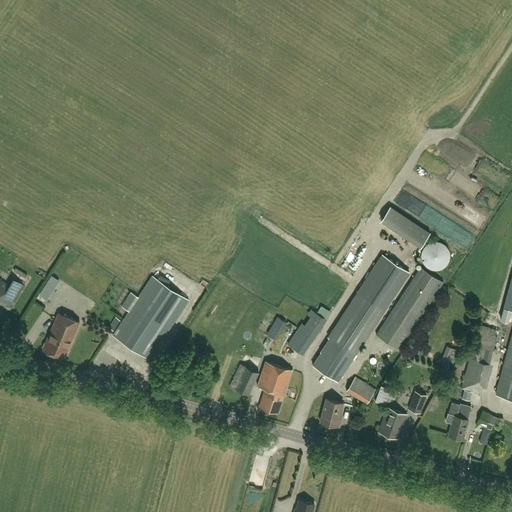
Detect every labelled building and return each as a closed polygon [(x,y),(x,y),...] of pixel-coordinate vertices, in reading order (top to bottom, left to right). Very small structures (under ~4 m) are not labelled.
[(432,232),(399,210),(400,209),(394,204),(382,220),(421,247),(432,232)] [(444,268),(447,264),(449,260),(450,255),(449,251),(446,247),(443,244),(438,242),(434,242),(429,243),(425,246),(422,250),(421,254),(421,259),(423,263),(426,267),(430,270),(435,271),(440,270),(444,268)] [(409,272),(383,255),(329,337),(330,338),(312,365),(337,382),(409,272)] [(443,281),(421,267),(377,335),(399,349),(443,281)] [(153,276),(113,335),(149,359),(189,300),(153,276)] [(0,301),(9,307),(24,284),(14,278),(10,284),(0,278),(0,301)] [(511,308),(511,330),(494,394),(511,398),(511,279),(504,307),(511,308)] [(46,285),(42,291),(49,296),(53,289),(46,285)] [(63,358),(80,321),(59,312),(46,342),(44,342),(42,346),(44,348),(43,350),(63,358)] [(276,339),(287,322),(277,316),(267,333),(276,339)] [(488,319),(479,345),(495,351),(504,324),(488,319)] [(306,327),(292,348),(303,355),(317,334),(306,327)] [(459,350),(447,345),(442,360),(453,364),(459,350)] [(255,357),(253,364),(262,367),(264,360),(255,357)] [(461,388),(481,393),(489,363),(470,358),(461,388)] [(278,413),(293,370),(266,361),(258,386),(265,388),(259,406),(278,413)] [(248,394),(259,372),(241,363),(230,385),(248,394)] [(443,374),(436,372),(431,386),(438,388),(443,374)] [(366,403),(376,389),(355,376),(346,390),(366,403)] [(409,408),(420,412),(427,395),(415,391),(409,408)] [(339,417),(343,402),(326,398),(320,421),(339,426),(341,417),(339,417)] [(447,413),(445,421),(451,423),(448,435),(463,439),(468,419),(467,418),(471,406),(460,403),(459,405),(457,415),(454,415),(449,413),(447,413)] [(398,438),(407,414),(387,407),(378,431),(398,438)] [(499,426),(502,419),(485,412),(482,419),(499,426)] [(480,437),(478,442),(486,445),(489,436),(484,435),(480,437)] [(312,511),(314,504),(299,499),(295,511),(312,511)]
